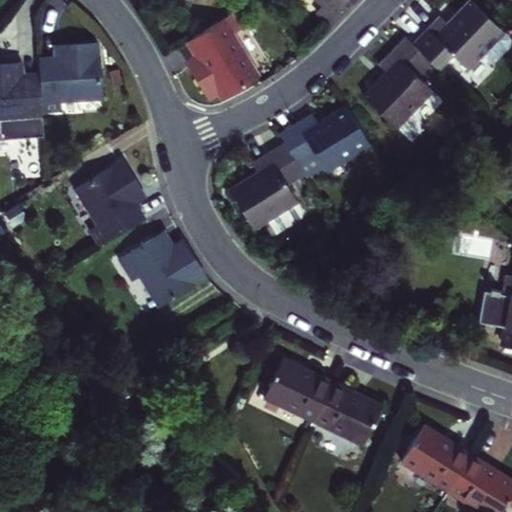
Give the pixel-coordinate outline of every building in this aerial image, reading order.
[(320,14),(331,25),(344,11),(354,0),(316,0),(324,8),(320,14)] [(436,19),(411,45),(428,61),(436,69),(452,53),(465,65),(498,30),(467,1),(450,18),(444,25),(436,19)] [(232,16),(189,43),(196,54),(201,62),(191,69),(210,99),(220,93),(224,100),(260,76),(234,33),(241,29),(232,16)] [(411,45),(404,39),(384,59),(378,66),(385,73),(364,97),(388,118),(396,126),(431,88),(416,74),(428,61),(411,45)] [(42,79),(45,112),(60,111),(60,102),(101,99),(98,47),(75,48),(63,49),(64,63),(40,63),(42,79)] [(45,112),(42,79),(18,80),(17,71),(10,71),(0,71),(0,144),(48,144),(45,112)] [(314,115),(282,135),(288,144),(300,163),(306,173),(308,177),(324,167),(326,171),(371,143),(348,106),(326,120),(319,124),(314,115)] [(288,184),(306,173),(300,163),(288,144),(264,159),(256,165),(261,174),(233,191),(256,229),(299,201),(288,184)] [(95,230),(104,244),(146,216),(133,198),(143,191),(138,183),(124,161),(78,191),(100,226),(95,230)] [(274,237),(308,216),(299,201),(265,223),(274,237)] [(195,256),(188,242),(175,250),(170,243),(163,231),(120,259),(130,276),(138,271),(160,304),(207,274),(195,256)] [(511,272),(501,269),(495,291),(480,287),(472,313),(495,321),(490,336),(511,343),(511,272)] [(266,379),(271,382),(264,398),(313,421),(331,382),(307,371),(275,356),(266,379)] [(357,395),(331,382),(313,421),(363,445),(381,406),(357,395)] [(451,492),(474,455),(448,439),(427,425),(403,462),(451,492)] [(474,455),(451,492),(481,511),(504,511),(511,500),(511,480),(496,470),(474,455)]
